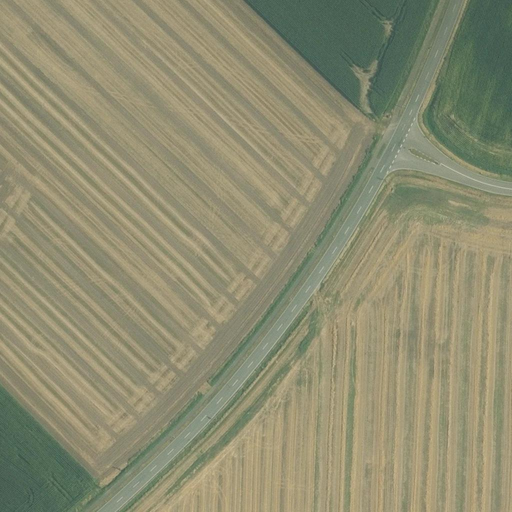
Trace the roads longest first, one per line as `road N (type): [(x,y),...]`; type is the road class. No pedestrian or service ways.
road 1 (tertiary): [(105,511),(252,363),(324,265),(395,141)]
road 2 (tertiary): [(395,141),(456,0)]
road 3 (tertiary): [(395,141),(469,178),(511,189)]
